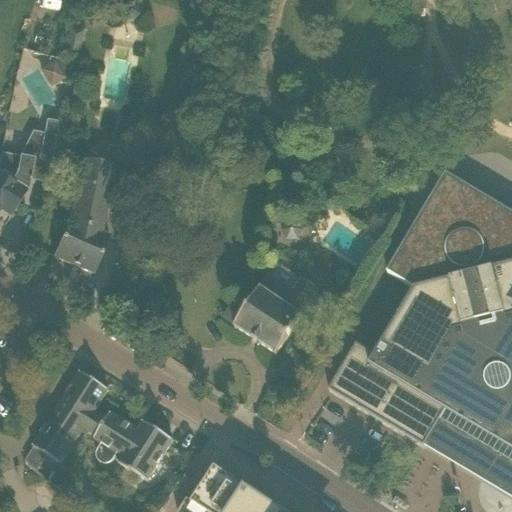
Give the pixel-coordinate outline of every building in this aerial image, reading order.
[(127,0),(127,4),(120,11),(124,21),(133,23),(140,15),(137,6),(138,0),(127,0)] [(84,32),(69,29),(63,58),(78,61),(84,32)] [(39,71),(51,89),(60,83),(61,84),(67,86),(72,64),(50,57),(48,66),(39,71)] [(51,165),(55,145),(59,123),(46,121),(38,163),(51,165)] [(34,160),(1,153),(0,156),(0,212),(10,219),(28,190),(34,160)] [(116,167),(82,161),(70,223),(54,258),(93,275),(109,238),(103,234),(116,167)] [(330,392),(425,449),(447,412),(511,451),(511,226),(450,190),(397,279),(415,290),(376,357),(357,345),(330,392)] [(130,200),(129,225),(145,225),(146,201),(130,200)] [(299,241),(304,231),(298,221),(286,221),(281,231),(287,241),(299,241)] [(284,305),(280,302),(288,289),(269,276),(248,308),(236,301),(224,319),(235,327),(235,328),(277,356),(303,317),(302,317),(319,290),(301,279),(284,305)] [(82,374),(80,373),(33,447),(62,465),(84,430),(95,413),(108,391),(91,380),(92,377),(83,372),(82,374)] [(106,421),(95,413),(84,430),(96,437),(94,440),(101,445),(97,451),(96,455),(96,460),(100,465),(105,466),(109,466),(113,462),(118,455),(120,457),(117,463),(148,483),(173,442),(143,422),(138,431),(111,414),(106,421)] [(215,468),(204,485),(193,503),(187,499),(179,511),(293,511),(290,509),(287,511),(268,511),(266,510),(269,504),(215,468)]
